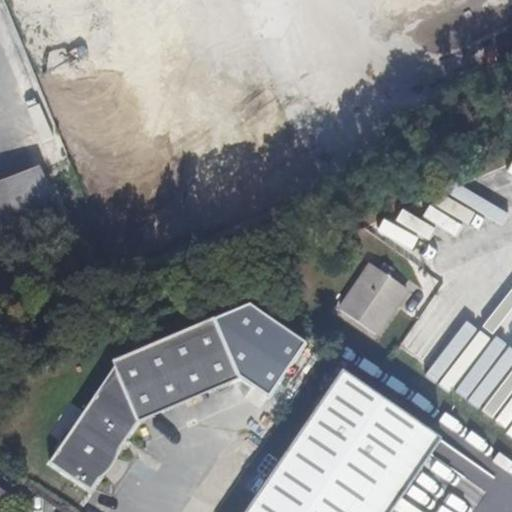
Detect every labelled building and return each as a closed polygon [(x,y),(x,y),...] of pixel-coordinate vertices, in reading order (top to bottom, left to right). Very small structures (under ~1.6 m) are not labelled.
[(308,187),(231,0),(20,0),(127,261),(308,187)] [(388,0),(392,9),(414,0),(388,0)] [(438,280),(511,247),(511,163),(407,209),(438,280)] [(0,299),(80,267),(43,177),(0,195),(0,299)] [(409,292),(368,264),(337,310),(378,338),(409,292)] [(511,339),(511,294),(455,319),(472,358),(511,339)] [(138,424),(240,381),(214,320),(112,364),(114,370),(49,465),(85,490),(95,488),(99,482),(119,452),(138,424)] [(367,511),(423,430),(342,374),(247,511),(367,511)] [(0,511),(9,499),(0,492),(0,511)]
